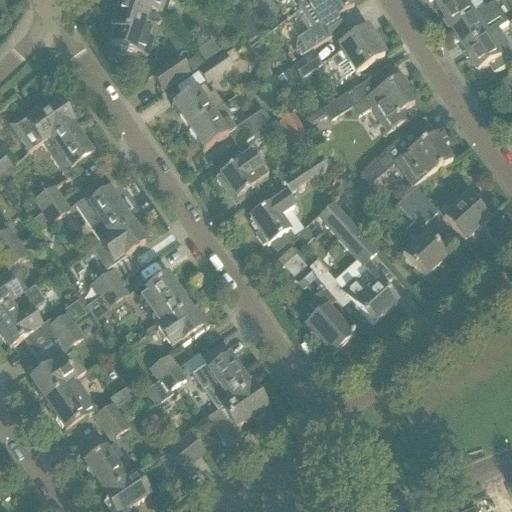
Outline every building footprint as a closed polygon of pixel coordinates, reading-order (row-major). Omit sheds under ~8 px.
[(165,0),(120,0),(119,3),(153,15),(160,17),(165,0)] [(263,0),(264,1),(266,0),(271,0),(277,8),(287,3),(294,15),(308,5),(310,7),(320,0),(263,0)] [(308,5),(294,15),(307,35),(295,43),(294,50),(300,59),(339,35),(342,33),(335,22),(353,11),(345,0),(320,0),(310,7),(308,5)] [(427,0),(429,3),(432,2),(438,11),(456,0),(427,0)] [(451,32),(475,18),(468,8),(479,0),(456,0),(438,11),(444,21),(443,22),(442,24),(447,31),(449,32),(450,31),(451,32)] [(110,47),(135,55),(145,59),(155,29),(159,28),(153,15),(119,3),(109,31),(115,33),(110,46),(110,47)] [(451,35),(450,37),(455,44),(457,44),(458,44),(465,53),(498,33),(504,29),(508,26),(495,5),(475,18),(451,32),(452,34),(451,35)] [(252,29),(242,35),(247,45),(258,39),(252,29)] [(353,78),(366,70),(383,59),(366,32),(349,43),(337,51),(345,64),(337,69),(345,82),(352,77),(353,78)] [(496,76),(511,65),(511,55),(498,33),(465,53),(478,75),(490,68),(496,76)] [(223,56),(197,75),(204,86),(206,88),(232,70),(223,56)] [(300,83),(321,69),(313,56),(291,70),(292,71),(298,81),(300,83)] [(196,57),(181,67),(188,76),(203,66),(196,57)] [(161,94),(188,76),(181,67),(178,62),(151,80),(161,94)] [(292,71),(281,77),(287,87),(298,81),(292,71)] [(381,93),(373,80),(321,112),(329,125),(351,111),(357,121),(369,113),(385,138),(408,123),(402,114),(413,107),(398,83),(381,93)] [(504,100),(511,94),(511,87),(507,81),(496,90),(504,100)] [(182,101),(171,108),(187,132),(222,107),(213,94),(209,97),(202,87),(182,101)] [(28,116),(9,129),(20,146),(28,157),(41,147),(40,147),(70,127),(71,127),(69,123),(71,121),(62,109),(60,110),(57,106),(43,115),(33,122),(28,116)] [(222,107),(187,132),(203,155),(227,138),(234,133),(233,132),(227,124),(232,122),(222,107)] [(261,113),(236,130),(236,132),(246,145),(252,142),(261,135),(271,129),(261,113)] [(66,185),(80,175),(76,169),(91,158),(70,127),(40,147),(41,147),(66,185)] [(297,128),(283,138),(290,148),(304,138),(297,128)] [(420,147),(419,146),(420,141),(414,132),(414,131),(399,144),(360,179),(369,189),(392,169),(395,167),(410,192),(424,183),(451,167),(442,152),(447,149),(439,136),(420,147)] [(261,135),(252,142),(257,149),(266,143),(264,140),(261,135)] [(219,178),(214,181),(225,197),(229,194),(238,207),(249,200),(256,195),(253,191),(252,190),(263,183),(266,181),(250,157),(236,166),(219,178)] [(0,159),(0,180),(1,182),(12,173),(0,159)] [(282,185),(290,197),(327,173),(319,161),(282,185)] [(33,223),(62,203),(53,190),(33,205),(41,216),(32,222),(33,223)] [(415,192),(406,200),(428,225),(437,217),(434,213),(415,192)] [(109,240),(130,227),(109,194),(98,202),(94,195),(73,209),(99,247),(109,240)] [(265,246),(267,249),(288,234),(277,217),(290,208),(284,199),(270,208),(249,222),(258,236),(254,238),(262,249),(265,246)] [(422,283),(446,262),(419,233),(428,225),(406,200),(396,208),(412,226),(404,233),(415,247),(401,260),(408,269),(422,283)] [(451,214),(442,222),(442,223),(443,223),(450,231),(463,246),(487,224),(466,201),(451,214)] [(493,201),(480,212),(486,219),(499,207),(493,201)] [(42,235),(70,215),(62,203),(33,223),(42,235)] [(362,269),(375,256),(332,208),(317,222),(355,265),(360,271),(362,269)] [(143,246),(130,227),(109,240),(99,247),(90,252),(91,253),(105,274),(105,275),(115,268),(114,267),(113,266),(122,260),(123,260),(127,258),(143,246)] [(0,260),(20,247),(10,232),(0,238),(0,260)] [(305,232),(296,240),(303,247),(311,239),(305,232)] [(18,272),(15,268),(28,260),(20,247),(0,260),(0,264),(5,272),(0,274),(0,312),(26,294),(22,287),(23,277),(19,272),(18,272)] [(320,288),(286,248),(267,265),(275,277),(283,269),(294,283),(292,285),(302,295),(305,291),(314,301),(307,307),(317,319),(305,329),(331,359),(352,341),(326,312),(336,304),(334,302),(334,303),(320,288)] [(355,265),(333,285),(342,295),(343,295),(350,304),(353,307),(353,308),(354,309),(354,312),(360,319),(363,319),(372,329),(396,307),(382,292),(377,286),(366,274),(362,269),(360,271),(355,265)] [(111,275),(89,290),(97,302),(100,301),(120,287),(111,275)] [(167,326),(188,312),(166,279),(136,300),(157,331),(166,325),(167,326)] [(329,280),(320,288),(334,303),(334,302),(336,304),(335,305),(341,312),(350,304),(343,295),(342,295),(333,285),(329,280)] [(120,287),(100,301),(108,313),(128,300),(120,287)] [(18,300),(0,312),(0,339),(9,352),(21,343),(39,331),(29,317),(28,316),(43,305),(33,290),(26,295),(19,301),(18,300)] [(158,332),(156,334),(162,343),(164,342),(170,351),(180,344),(181,345),(183,349),(208,332),(194,311),(190,314),(188,312),(167,326),(166,325),(157,331),(158,332)] [(67,317),(47,331),(56,343),(75,329),(67,317)] [(75,329),(56,343),(64,356),(84,342),(75,329)] [(71,356),(67,358),(30,383),(33,388),(31,389),(39,402),(41,401),(43,404),(74,383),(84,376),(71,356)] [(157,387),(178,372),(169,359),(148,374),(157,387)] [(249,391),(229,361),(209,374),(205,368),(190,378),(201,394),(204,392),(213,405),(214,404),(220,412),(221,413),(252,392),(251,390),(249,391)] [(157,387),(144,396),(155,411),(173,398),(170,394),(186,384),(178,372),(157,387)] [(93,411),(74,384),(74,383),(43,404),(64,435),(85,421),(97,414),(94,410),(93,411)] [(262,414),(265,412),(252,392),(221,413),(220,412),(206,422),(215,434),(226,450),(241,440),(235,432),(253,420),(254,422),(264,416),(262,414)] [(100,434),(121,419),(113,407),(92,421),(100,434)] [(109,446),(130,431),(121,419),(100,434),(109,446)] [(192,466),(204,457),(188,437),(177,446),(192,466)] [(180,476),(192,466),(177,446),(164,456),(180,476)] [(134,479),(113,447),(84,467),(104,499),(126,484),(134,479)] [(134,479),(126,484),(104,499),(103,499),(111,511),(129,511),(148,499),(141,490),(148,485),(140,474),(134,479)]
